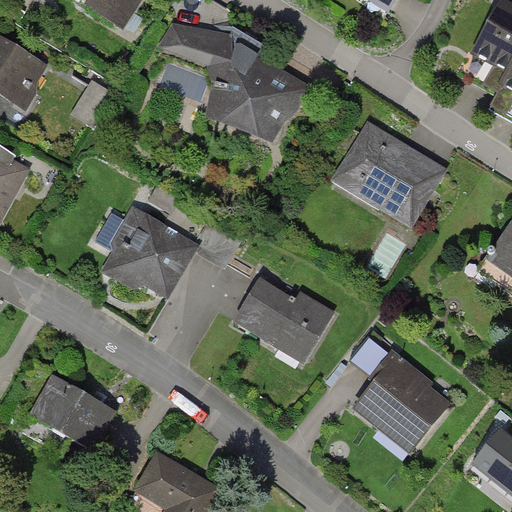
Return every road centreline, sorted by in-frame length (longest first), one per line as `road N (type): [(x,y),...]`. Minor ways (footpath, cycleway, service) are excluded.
road 1 (residential): [(340,511),(206,402),(0,282)]
road 2 (residential): [(511,163),(253,0)]
